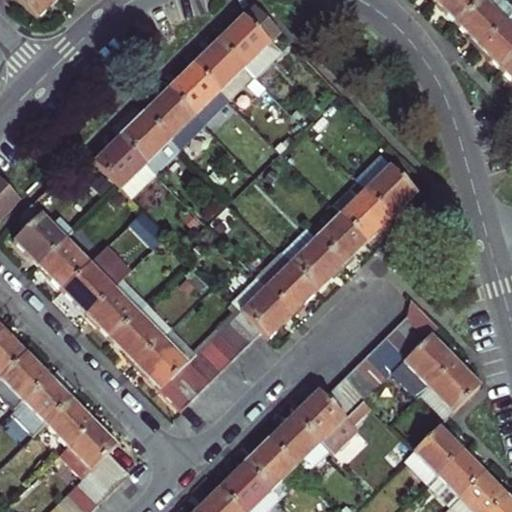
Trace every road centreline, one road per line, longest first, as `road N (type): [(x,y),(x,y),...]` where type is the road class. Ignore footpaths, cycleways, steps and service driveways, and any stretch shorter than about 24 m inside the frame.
road 1 (residential): [(358,0),(388,19),(440,84),(488,242)]
road 2 (residential): [(0,279),(186,465)]
road 3 (residential): [(376,287),(186,465)]
